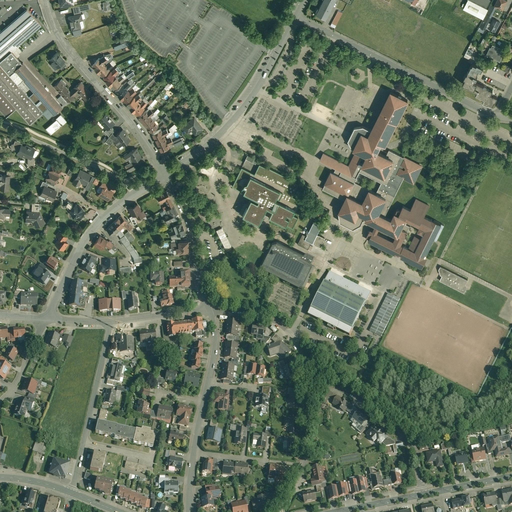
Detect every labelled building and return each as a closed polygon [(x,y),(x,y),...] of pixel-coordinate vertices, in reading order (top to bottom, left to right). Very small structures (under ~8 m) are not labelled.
[(103,3),(104,6),(103,6),(105,11),(113,8),(110,0),(103,3)] [(322,0),(316,13),(325,18),(333,0),(322,0)] [(489,0),(468,0),(464,8),(483,18),(488,9),(486,8),(489,0)] [(507,0),(496,0),(494,4),(499,7),(498,8),(502,10),(507,0)] [(483,18),(479,26),(483,28),(495,6),(490,4),(483,18)] [(79,6),(72,7),(74,16),(81,14),(79,6)] [(27,10),(0,33),(0,61),(11,52),(41,26),(27,10)] [(338,10),(331,23),(336,25),(342,13),(338,10)] [(74,16),(68,17),(72,31),(80,29),(78,20),(82,19),(81,14),(74,16)] [(500,17),(492,33),(497,35),(505,20),(500,17)] [(130,46),(127,36),(120,39),(122,44),(115,46),(116,51),(130,46)] [(504,50),(493,45),(491,48),(490,48),(487,54),(496,58),(496,59),(500,61),(504,50)] [(469,58),(473,51),(468,48),(464,56),(469,58)] [(11,52),(0,61),(0,64),(9,75),(15,70),(22,64),(19,60),(11,52)] [(57,53),(49,60),(52,63),(50,65),(55,70),(59,67),(61,69),(66,65),(64,62),(62,59),(62,58),(60,56),(59,56),(57,53)] [(99,59),(92,65),(91,65),(92,66),(94,68),(96,71),(104,64),(103,63),(100,59),(99,59),(99,58),(99,59)] [(45,88),(23,63),(22,64),(15,70),(23,80),(37,95),(45,105),(54,114),(62,107),(48,91),(48,90),(46,87),(45,88)] [(483,66),(477,63),(477,64),(473,63),(473,65),(471,64),(467,73),(466,73),(464,77),(465,78),(463,83),(467,85),(468,85),(474,88),(477,83),(474,81),(476,77),(476,78),(477,75),(476,75),(478,70),(481,71),(483,66)] [(0,64),(0,110),(6,117),(16,109),(29,125),(43,113),(40,110),(31,100),(18,85),(9,75),(0,64)] [(104,64),(96,71),(99,74),(99,73),(102,76),(101,76),(102,77),(102,76),(109,70),(110,70),(109,70),(106,66),(104,64)] [(511,67),(505,64),(503,70),(508,72),(511,67)] [(23,80),(15,70),(9,75),(18,85),(23,80)] [(111,72),(103,78),(104,79),(106,81),(106,82),(108,84),(116,77),(114,76),(111,72)] [(116,77),(108,84),(110,87),(110,86),(113,89),(113,90),(121,83),(120,82),(117,79),(116,77)] [(66,85),(61,80),(60,81),(53,86),(67,102),(74,96),(73,96),(70,92),(65,86),(66,85)] [(91,94),(81,82),(74,88),(70,92),(73,96),(78,92),(84,100),(91,94)] [(483,85),(477,82),(477,83),(474,88),(474,89),(478,91),(476,94),(484,98),(483,101),(488,104),(488,103),(492,105),(494,100),(495,101),(497,97),(493,95),(491,94),(493,90),(492,90),(490,89),(490,88),(489,88),(487,87),(487,86),(484,84),(483,85)] [(122,85),(115,91),(115,92),(118,95),(120,97),(128,91),(126,89),(123,85),(122,85)] [(392,146),(415,100),(396,90),(383,115),(376,130),(367,125),(358,126),(355,134),(351,132),(350,135),(349,137),(352,139),(352,140),(355,148),(358,149),(350,166),(325,153),(322,160),(338,168),(336,171),(356,181),(362,171),(384,182),(379,190),(396,198),(405,178),(416,183),(425,165),(406,155),(405,156),(391,149),(389,153),(384,151),(388,144),(392,146)] [(128,91),(120,97),(122,100),(125,102),(125,103),(133,96),(132,96),(129,92),(128,91)] [(34,94),(33,95),(32,94),(31,95),(31,96),(30,97),(32,99),(31,100),(40,110),(45,105),(37,95),(36,96),(34,94)] [(134,98),(126,105),(127,105),(129,108),(131,110),(139,103),(138,102),(134,98)] [(139,103),(131,110),(133,113),(133,112),(136,115),(136,116),(143,110),(143,109),(143,108),(140,105),(139,103)] [(145,111),(138,117),(142,121),(141,122),(144,125),(152,119),(150,117),(147,113),(145,111)] [(109,118),(106,114),(99,120),(107,129),(107,130),(111,126),(114,124),(111,120),(109,118)] [(56,120),(45,129),(50,134),(61,125),(61,126),(62,125),(65,123),(64,122),(66,121),(67,121),(61,115),(56,119),(56,120)] [(194,118),(183,126),(187,133),(188,132),(187,131),(190,129),(191,130),(192,130),(195,135),(202,129),(194,118)] [(158,126),(152,119),(144,125),(146,128),(147,127),(151,132),(158,126)] [(111,126),(107,130),(107,129),(104,132),(109,137),(111,134),(115,131),(111,126)] [(160,130),(151,135),(154,138),(157,142),(165,138),(164,136),(161,132),(160,130)] [(124,131),(122,133),(121,131),(116,134),(117,135),(115,136),(117,139),(114,141),(117,145),(117,146),(120,150),(124,147),(123,145),(130,140),(126,136),(127,135),(124,131)] [(109,137),(105,142),(110,146),(114,140),(109,137)] [(165,138),(157,142),(159,147),(158,147),(160,152),(169,147),(168,145),(166,141),(165,138)] [(173,142),(175,147),(183,143),(180,138),(172,142),(173,142)] [(35,150),(27,146),(26,147),(21,145),(17,154),(24,158),(25,156),(28,157),(28,165),(34,165),(34,162),(36,159),(31,157),(35,150)] [(136,149),(129,153),(124,157),(126,161),(130,158),(133,162),(141,158),(136,149)] [(249,155),(243,165),(253,171),(259,160),(249,155)] [(49,171),(59,176),(62,168),(52,164),(49,171)] [(294,179),(269,166),(268,168),(261,164),(257,174),(244,167),(234,186),(262,199),(262,200),(255,197),(246,214),(264,223),(272,208),(275,209),(272,216),(295,227),(300,217),(296,215),(299,208),(297,207),(300,200),(293,196),(300,184),(294,181),(294,179)] [(80,170),(73,184),(78,187),(78,186),(77,186),(79,182),(85,185),(90,176),(80,170)] [(356,181),(336,171),(334,170),(324,189),(348,200),(342,212),(344,221),(349,224),(347,226),(349,227),(351,228),(353,226),(357,228),(365,224),(367,218),(369,219),(379,224),(376,230),(373,228),(372,230),(369,237),(372,238),(372,240),(399,253),(400,252),(403,253),(403,252),(405,253),(406,253),(405,256),(426,267),(431,257),(429,256),(446,223),(435,218),(428,215),(431,204),(418,198),(414,207),(406,204),(403,210),(398,208),(394,216),(386,212),(389,204),(392,206),(396,198),(379,190),(374,188),(373,190),(356,181)] [(59,176),(49,171),(46,179),(47,179),(50,181),(55,183),(59,176)] [(6,176),(2,175),(2,176),(0,175),(0,185),(3,186),(3,190),(8,191),(9,176),(6,176)] [(109,183),(104,180),(99,186),(103,188),(104,187),(106,188),(109,183)] [(47,187),(44,186),(43,188),(40,195),(53,201),(57,192),(47,187)] [(106,188),(104,187),(103,188),(99,186),(97,190),(97,191),(100,193),(101,194),(100,195),(101,197),(103,198),(104,197),(108,200),(112,193),(110,191),(109,190),(106,188)] [(170,198),(166,190),(156,195),(160,203),(165,200),(167,205),(169,208),(173,205),(170,198)] [(137,204),(129,208),(132,216),(133,216),(136,214),(138,219),(145,215),(143,210),(141,211),(137,204)] [(78,220),(84,213),(82,211),(83,209),(79,206),(78,207),(75,205),(69,212),(78,220)] [(169,208),(166,209),(168,214),(164,216),(166,222),(167,222),(172,220),(170,217),(178,214),(173,205),(169,208)] [(0,207),(0,220),(3,221),(4,214),(10,215),(9,215),(10,215),(10,209),(4,209),(4,208),(0,207)] [(31,212),(26,211),(26,219),(33,220),(36,227),(44,223),(39,213),(38,213),(31,212)] [(127,221),(121,215),(113,223),(119,229),(123,225),(127,221)] [(132,227),(127,221),(123,225),(128,230),(132,227)] [(324,225),(315,221),(308,236),(304,234),(298,244),(312,250),(313,246),(311,245),(312,242),(316,244),(322,247),(327,237),(319,234),(324,225)] [(182,222),(173,225),(175,230),(176,234),(177,236),(179,235),(185,233),(182,222)] [(119,229),(113,223),(106,229),(113,236),(116,233),(120,229),(119,229)] [(232,247),(223,227),(215,231),(225,250),(232,247)] [(129,241),(123,234),(120,229),(116,233),(118,235),(121,238),(120,238),(134,257),(134,265),(142,264),(141,258),(129,241)] [(133,238),(126,231),(123,234),(129,241),(133,238)] [(67,237),(59,232),(57,236),(60,238),(64,241),(67,237)] [(100,236),(94,244),(101,249),(104,244),(110,249),(111,247),(112,247),(109,244),(108,242),(100,236)] [(64,241),(60,238),(55,244),(63,250),(68,243),(64,241)] [(319,259),(279,240),(273,242),(267,253),(269,255),(262,270),(308,293),(320,269),(316,267),(319,259)] [(187,241),(178,241),(178,242),(177,242),(171,243),(171,248),(173,248),(173,252),(188,251),(187,241)] [(98,258),(89,254),(87,259),(95,262),(95,263),(98,258)] [(48,263),(46,265),(54,271),(55,270),(56,270),(57,268),(56,268),(59,264),(52,258),(48,263)] [(87,258),(82,269),(90,273),(91,269),(92,269),(93,268),(94,267),(93,266),(95,262),(87,259),(87,258)] [(116,261),(104,262),(104,272),(116,272),(116,261)] [(470,279),(442,266),(441,269),(442,275),(444,275),(442,280),(466,292),(469,287),(470,288),(469,285),(467,284),(470,279)] [(131,268),(119,269),(120,276),(132,274),(131,268)] [(44,271),(38,280),(45,285),(49,280),(48,280),(50,277),(46,274),(47,273),(44,271)] [(189,272),(180,273),(181,277),(169,278),(169,281),(167,281),(167,284),(169,284),(170,288),(185,287),(190,287),(189,272)] [(344,278),(332,272),(311,315),(331,325),(330,327),(336,330),(337,327),(352,335),(366,306),(370,300),(373,292),(372,292),(358,285),(344,278)] [(163,275),(155,275),(151,275),(151,281),(155,281),(156,285),(163,284),(163,275)] [(88,284),(72,282),(68,306),(85,308),(86,299),(89,300),(90,294),(82,293),(83,287),(87,288),(88,284)] [(135,293),(129,294),(129,293),(123,293),(124,300),(127,299),(129,311),(133,310),(133,309),(137,309),(135,293)] [(402,299),(388,293),(370,331),(383,337),(402,299)] [(32,297),(28,297),(28,296),(22,295),(22,294),(21,294),(21,299),(21,305),(36,306),(37,294),(32,294),(32,297)] [(163,297),(164,300),(160,301),(161,307),(165,306),(173,304),(171,295),(170,295),(163,297)] [(120,300),(98,301),(99,312),(121,311),(120,300)] [(191,322),(174,324),(174,323),(173,324),(167,324),(168,336),(193,333),(195,333),(196,338),(203,337),(203,331),(202,321),(202,320),(201,320),(192,321),(191,321),(191,322)] [(229,321),(227,321),(227,325),(227,328),(226,328),(237,330),(238,322),(229,321)] [(265,328),(252,326),(251,334),(258,335),(257,340),(261,340),(263,341),(264,337),(264,335),(263,335),(265,328)] [(237,330),(226,328),(226,329),(227,329),(226,332),(225,336),(226,336),(235,337),(236,337),(237,330)] [(18,329),(13,329),(13,330),(14,338),(25,337),(24,329),(19,330),(18,329)] [(154,331),(140,333),(141,342),(147,341),(148,349),(155,348),(155,340),(154,331)] [(59,336),(50,333),(49,336),(48,339),(47,339),(46,344),(55,348),(55,347),(54,347),(57,339),(58,340),(59,336)] [(275,334),(271,339),(275,342),(276,343),(280,338),(275,334)] [(125,338),(125,339),(122,339),(122,343),(120,343),(121,351),(125,350),(128,350),(129,351),(132,351),(133,351),(132,338),(125,338)] [(282,345),(280,343),(283,341),(280,338),(276,343),(275,342),(273,344),(269,345),(268,345),(269,346),(267,347),(270,356),(270,355),(277,352),(283,358),(286,354),(288,356),(291,352),(289,351),(289,350),(283,344),(282,345)] [(233,344),(226,343),(226,347),(226,351),(225,351),(236,352),(237,346),(237,345),(233,344)] [(194,356),(192,356),(191,362),(192,362),(191,368),(199,370),(200,364),(199,363),(200,358),(201,358),(203,352),(201,352),(202,346),(195,344),(194,350),(195,351),(194,356)] [(14,350),(9,348),(4,357),(13,361),(18,352),(14,350)] [(236,352),(225,351),(226,351),(225,355),(224,358),(231,359),(235,360),(235,358),(236,352)] [(4,364),(0,362),(0,376),(4,379),(10,367),(4,364)] [(125,366),(111,363),(111,364),(112,364),(111,368),(110,368),(109,372),(123,375),(123,374),(120,373),(122,366),(125,367),(125,366)] [(257,365),(249,364),(248,367),(247,374),(248,374),(255,375),(255,376),(257,365)] [(224,365),(223,365),(222,369),(223,369),(222,372),(232,374),(233,366),(224,365)] [(264,367),(257,366),(257,365),(255,376),(263,378),(264,367)] [(292,365),(282,368),(286,380),(296,376),(292,365)] [(176,373),(167,371),(165,380),(175,382),(175,379),(176,379),(176,377),(175,377),(176,373)] [(123,375),(109,372),(109,375),(108,379),(121,383),(121,382),(118,381),(120,374),(123,375)] [(232,374),(222,372),(222,373),(222,376),(221,380),(223,380),(231,381),(232,381),(232,374)] [(200,376),(186,373),(184,382),(184,384),(184,385),(197,387),(200,376)] [(33,382),(26,380),(24,385),(35,389),(37,383),(33,382)] [(35,389),(24,385),(22,391),(29,393),(33,395),(35,389)] [(270,388),(263,388),(262,396),(268,397),(270,388)] [(116,392),(106,390),(105,398),(105,401),(104,401),(103,403),(114,405),(116,392)] [(228,396),(215,394),(214,402),(219,403),(218,410),(226,411),(226,412),(230,413),(231,406),(227,406),(228,396)] [(333,394),(330,399),(334,402),(337,397),(338,397),(338,396),(333,394)] [(257,395),(256,406),(267,407),(268,397),(262,396),(257,395)] [(301,396),(290,395),(289,408),(299,409),(301,396)] [(338,397),(337,397),(334,402),(333,404),(337,406),(337,407),(338,408),(339,409),(341,409),(341,408),(345,411),(346,410),(349,405),(344,402),(345,401),(338,397)] [(23,404),(18,402),(16,406),(15,407),(14,410),(15,411),(13,415),(18,417),(19,418),(22,419),(23,418),(26,410),(30,412),(34,402),(25,399),(23,404)] [(162,405),(172,407),(174,401),(164,399),(162,405)] [(146,402),(139,401),(138,405),(139,405),(140,407),(140,408),(138,409),(137,409),(136,413),(147,415),(148,409),(149,408),(148,408),(147,407),(148,404),(145,404),(146,402)] [(349,405),(346,410),(350,413),(353,407),(354,406),(349,404),(349,405)] [(192,408),(179,405),(177,415),(183,417),(182,420),(188,421),(188,418),(189,418),(192,408)] [(165,407),(165,409),(159,407),(158,412),(157,417),(157,418),(161,418),(162,417),(170,419),(172,409),(165,407)] [(107,410),(101,409),(98,421),(104,422),(107,410)] [(366,418),(365,418),(358,412),(354,416),(352,418),(356,421),(354,423),(358,426),(355,429),(360,433),(366,426),(369,423),(367,421),(368,420),(366,418)] [(292,418),(290,418),(290,419),(285,419),(285,425),(290,425),(289,434),(298,434),(299,419),(292,418)] [(117,426),(98,422),(95,433),(114,437),(117,427),(117,426)] [(240,426),(236,425),(236,426),(236,429),(238,429),(237,433),(236,433),(236,438),(235,438),(234,444),(240,444),(241,443),(245,444),(246,431),(246,429),(240,429),(240,426)] [(383,433),(375,426),(367,434),(379,445),(381,442),(386,438),(387,436),(383,433)] [(136,431),(117,427),(114,437),(114,438),(133,442),(136,431)] [(179,433),(176,433),(177,429),(171,428),(169,439),(174,440),(173,443),(182,444),(184,436),(179,435),(179,433)] [(221,431),(209,428),(207,441),(219,443),(221,431)] [(151,431),(142,430),(142,432),(136,430),(136,431),(133,442),(133,443),(153,448),(156,435),(150,434),(151,431)] [(265,435),(254,434),(253,439),(257,440),(256,447),(265,448),(266,437),(266,435),(265,435)] [(501,437),(489,440),(490,448),(491,451),(495,450),(497,457),(508,455),(507,450),(501,451),(499,443),(502,442),(501,437)] [(390,439),(388,439),(386,438),(381,442),(386,447),(393,445),(395,445),(394,441),(393,441),(392,441),(391,440),(391,439),(390,439)] [(48,444),(36,440),(35,444),(47,448),(48,444)] [(290,440),(288,440),(288,442),(288,443),(284,443),(284,448),(288,448),(288,451),(297,452),(297,447),(298,441),(290,440)] [(47,448),(35,444),(32,451),(44,455),(47,448)] [(478,446),(471,447),(473,457),(474,462),(486,459),(484,449),(479,450),(478,446)] [(440,451),(427,454),(429,463),(436,461),(437,467),(442,466),(441,460),(442,460),(440,451)] [(106,455),(94,452),(90,470),(102,472),(106,455)] [(466,453),(459,454),(459,455),(456,456),(456,455),(455,455),(457,465),(462,464),(468,462),(468,463),(466,453)] [(182,460),(170,458),(169,465),(173,466),(173,468),(181,470),(182,460)] [(61,477),(65,479),(70,463),(54,459),(49,474),(53,475),(53,476),(61,478),(61,477)] [(208,460),(203,464),(202,472),(212,473),(212,470),(213,463),(213,461),(208,460)] [(138,464),(126,461),(124,468),(137,471),(138,465),(138,464)] [(235,464),(223,463),(223,465),(222,471),(222,473),(228,473),(228,475),(234,476),(234,474),(235,464)] [(248,465),(235,463),(235,464),(234,474),(241,475),(240,477),(246,478),(247,470),(248,465)] [(283,469),(276,469),(277,465),(270,464),(269,479),(278,480),(278,479),(282,479),(283,469)] [(152,474),(153,469),(138,465),(137,471),(152,474)] [(320,467),(312,468),(313,473),(314,473),(315,480),(317,480),(317,482),(321,482),(324,481),(322,471),(321,471),(320,467)] [(396,475),(395,471),(391,471),(393,480),(394,485),(401,483),(399,474),(396,475)] [(373,474),(373,475),(370,475),(371,480),(372,479),(372,483),(368,484),(368,487),(371,487),(371,490),(372,490),(375,490),(375,489),(383,487),(381,477),(380,473),(373,474)] [(360,493),(366,492),(364,478),(356,480),(356,481),(349,482),(352,496),(360,494),(360,493)] [(113,483),(97,479),(95,490),(100,491),(100,492),(105,494),(104,495),(110,496),(113,483)] [(168,482),(164,482),(164,483),(164,493),(178,494),(178,482),(168,482)] [(343,485),(337,486),(339,498),(339,497),(345,496),(343,487),(343,485)] [(336,487),(330,488),(331,490),(333,499),(339,498),(337,486),(336,486),(336,487)] [(207,498),(201,499),(203,508),(213,506),(212,498),(218,497),(216,488),(212,488),(206,489),(207,496),(206,496),(207,498)] [(501,505),(501,506),(505,505),(504,502),(510,501),(511,505),(511,504),(511,490),(507,492),(506,490),(501,491),(503,499),(500,500),(500,499),(496,500),(495,494),(487,495),(483,496),(486,509),(486,508),(486,506),(497,503),(497,506),(501,505)] [(314,491),(303,494),(305,503),(316,500),(316,499),(321,498),(320,493),(322,493),(318,493),(315,494),(315,491),(314,491)] [(36,495),(28,494),(25,507),(33,509),(36,495)] [(265,495),(260,496),(260,500),(252,502),(254,511),(268,508),(266,501),(265,495)] [(469,497),(452,501),(454,509),(464,507),(464,508),(471,506),(469,497)] [(56,511),(60,501),(49,498),(44,511),(56,511)] [(245,502),(238,503),(239,511),(247,511),(246,506),(245,502)]
